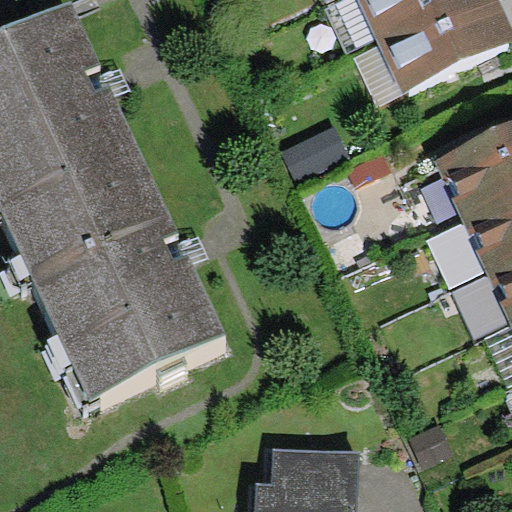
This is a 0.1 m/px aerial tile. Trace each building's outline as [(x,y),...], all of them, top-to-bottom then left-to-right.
[(361,0),(379,37),(458,0),(361,0)] [(511,27),(499,0),(458,0),(379,37),(405,93),(511,44),(511,27)] [(105,80),(72,9),(0,41),(0,205),(89,399),(223,338),(184,250),(105,80)] [(353,160),(335,125),(278,154),(296,189),(353,160)] [(462,216),(511,192),(511,125),(436,161),(462,216)] [(390,172),(382,156),(350,173),(359,189),(390,172)] [(511,192),(462,216),(485,267),(511,253),(511,192)] [(509,318),(511,317),(511,253),(485,267),(509,318)] [(439,426),(410,439),(423,469),(453,457),(439,426)] [(357,511),(360,454),(274,450),(272,485),(257,485),(255,511),(357,511)]
